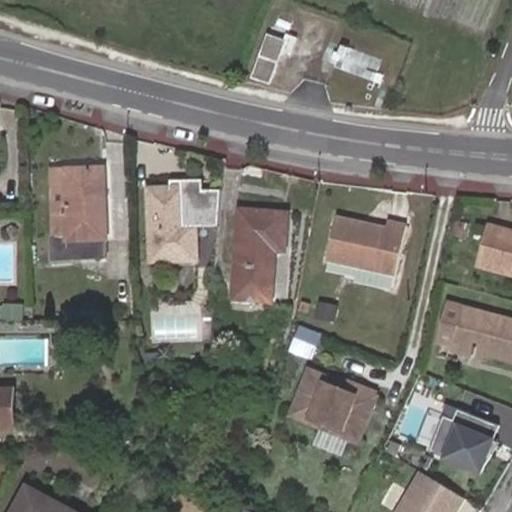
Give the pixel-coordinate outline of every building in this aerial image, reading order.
[(293,53),(299,36),(289,33),(286,40),(271,35),(264,54),(281,59),(284,50),(293,53)] [(347,56),(350,48),(342,45),(339,53),(347,56)] [(273,82),(279,63),(263,57),(256,76),(273,82)] [(380,83),(383,75),(377,73),(367,70),(364,77),(374,81),(380,83)] [(106,258),(103,168),(64,169),(67,238),(51,238),(51,260),(106,258)] [(186,225),(184,188),(149,191),(152,262),(199,260),(198,225),(186,225)] [(284,251),(287,214),(241,211),(234,300),(271,302),(275,251),(284,251)] [(324,265),(393,280),(404,229),(385,224),(384,231),(333,221),(324,265)] [(511,275),(511,232),(492,228),(481,267),(495,271),(511,275)] [(454,347),(464,309),(445,304),(435,342),(454,347)] [(454,347),(486,356),(511,362),(511,321),(464,309),(454,347)] [(316,341),(296,334),(289,354),(308,362),(316,341)] [(484,361),(486,356),(454,347),(452,352),(484,361)] [(316,382),(320,374),(310,370),(291,417),(358,444),(378,397),(344,384),(340,392),(316,382)] [(344,384),(320,374),(316,382),(340,392),(344,384)] [(193,403),(194,390),(164,387),(163,400),(193,403)] [(0,426),(13,426),(13,390),(0,390),(0,426)] [(499,426),(445,405),(425,454),(480,476),(499,426)] [(457,511),(465,499),(418,471),(394,511),(457,511)] [(70,511),(28,488),(14,511),(70,511)]
